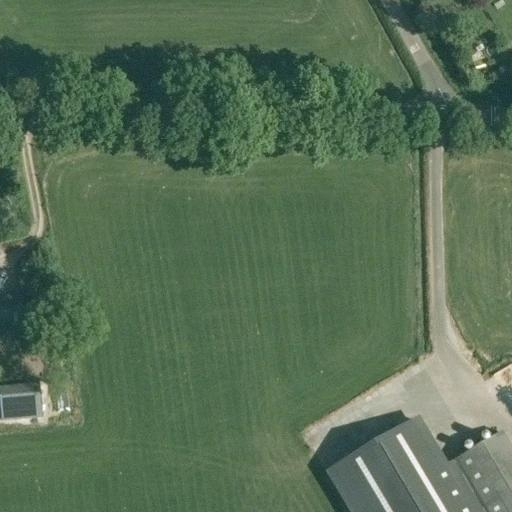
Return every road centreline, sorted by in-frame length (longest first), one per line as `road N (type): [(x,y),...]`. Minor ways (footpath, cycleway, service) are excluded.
road 1 (tertiary): [(454,116),(0,119)]
road 2 (unclassified): [(454,116),(389,0)]
